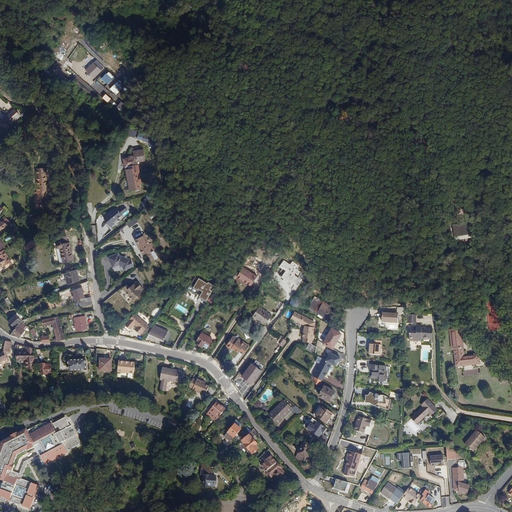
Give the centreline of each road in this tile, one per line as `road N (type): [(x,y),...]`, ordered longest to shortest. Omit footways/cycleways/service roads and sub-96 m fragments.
road 1 (tertiary): [(108,341),(206,363),(310,486)]
road 2 (track): [(87,239),(79,142),(0,89)]
road 3 (residential): [(310,486),(350,385),(345,307)]
road 4 (unknown): [(93,262),(95,217),(119,187),(119,158),(130,146)]
